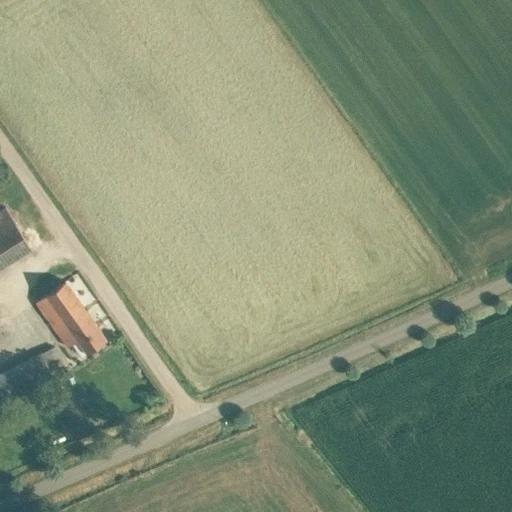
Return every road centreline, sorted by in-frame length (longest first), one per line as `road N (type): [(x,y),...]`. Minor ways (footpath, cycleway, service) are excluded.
road 1 (unclassified): [(184,426),(511,272)]
road 2 (unclassified): [(184,426),(0,163)]
road 3 (unclassified): [(0,506),(184,426)]
